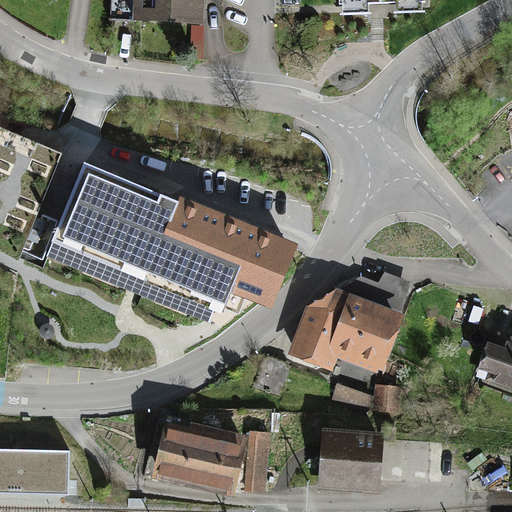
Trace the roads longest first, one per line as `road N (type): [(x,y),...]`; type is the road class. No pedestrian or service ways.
road 1 (unknown): [(64,400),(75,428),(106,460),(177,491),(373,500),(511,494)]
road 2 (residential): [(0,395),(121,397),(194,371),(288,305),(334,248),(381,166)]
road 3 (unclassified): [(368,137),(259,96),(98,79),(0,37)]
road 4 (residential): [(368,137),(400,76),(511,4)]
road 5 (unclassified): [(381,166),(436,194),(511,272)]
